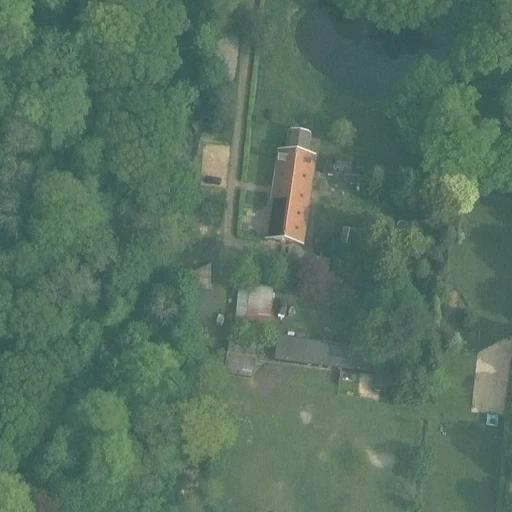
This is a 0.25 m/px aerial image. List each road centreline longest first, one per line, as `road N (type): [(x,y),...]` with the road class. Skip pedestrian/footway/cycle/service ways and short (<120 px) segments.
road 1 (track): [(0,492),(146,288),(168,269),(219,258),(246,0)]
road 2 (track): [(219,258),(200,511)]
